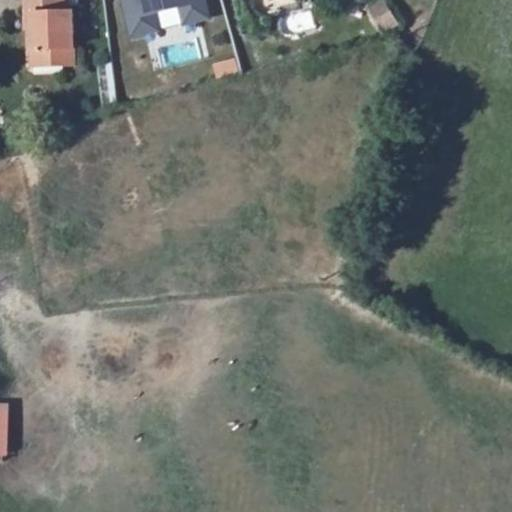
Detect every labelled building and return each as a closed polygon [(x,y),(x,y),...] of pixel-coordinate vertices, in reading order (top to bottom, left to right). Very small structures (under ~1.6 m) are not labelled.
[(66,0),(27,0),(27,8),(37,6),(39,40),(77,40),(75,4),(67,4),(66,0)] [(124,0),(132,27),(206,9),(204,0),(124,0)] [(381,33),(399,22),(386,0),(380,0),(366,8),(381,33)] [(77,40),(39,40),(40,60),(78,58),(77,40)] [(213,63),(217,79),(242,73),(239,57),(213,63)] [(0,458),(10,458),(10,402),(0,402),(0,458)]
